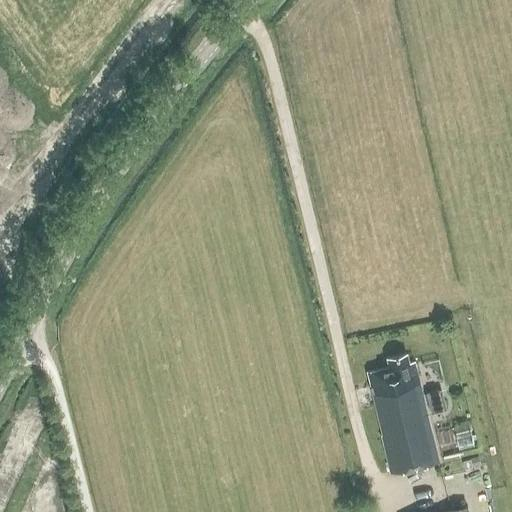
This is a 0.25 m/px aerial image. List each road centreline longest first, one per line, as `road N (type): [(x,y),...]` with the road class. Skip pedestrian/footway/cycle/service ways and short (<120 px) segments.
road 1 (track): [(241,13),(267,49),(371,480)]
road 2 (tertiary): [(0,384),(117,171),(252,0)]
